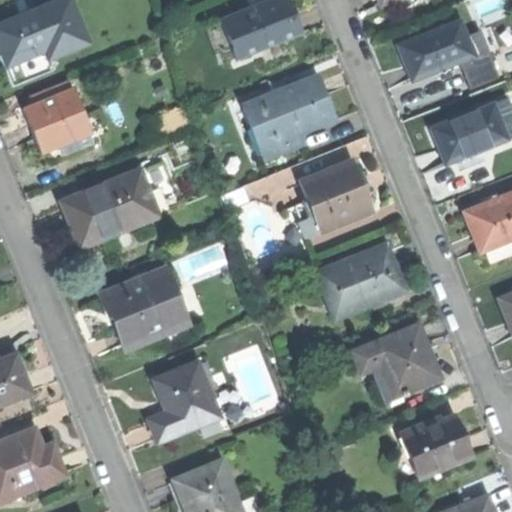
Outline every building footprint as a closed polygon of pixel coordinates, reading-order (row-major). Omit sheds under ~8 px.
[(0,26),(0,47),(8,67),(45,51),(49,61),(88,45),(69,0),(65,0),(30,14),(0,26)] [(270,0),(222,20),(238,59),(302,33),(295,15),(288,0),(270,0)] [(379,0),(381,4),(391,0),(398,0),(402,8),(418,2),(417,0),(379,0)] [(404,64),(411,81),(438,70),(449,66),(474,56),(460,20),(397,45),(404,64)] [(474,60),(484,85),(508,75),(498,50),(474,60)] [(452,74),(449,66),(438,70),(441,78),(452,74)] [(244,108),(264,160),(305,144),(301,132),(336,119),(329,100),(320,78),(244,108)] [(35,133),(42,153),(91,134),(75,92),(26,112),(35,133)] [(438,149),(445,166),(508,141),(493,104),(430,129),(438,149)] [(315,219),(321,233),(374,212),(363,186),(354,162),(301,183),(315,219)] [(71,226),(79,247),(156,217),(138,173),(62,203),(71,226)] [(473,235),(480,253),(511,240),(511,194),(465,214),(473,235)] [(306,239),(321,233),(315,219),(300,225),(306,239)] [(316,272),(334,318),(404,291),(395,267),(386,245),(316,272)] [(100,297),(108,317),(113,316),(118,329),(127,351),(166,335),(186,327),(164,271),(100,297)] [(511,293),(497,299),(507,323),(511,336),(511,293)] [(418,325),(352,351),(360,372),(373,367),(383,363),(398,401),(412,396),(409,391),(439,379),(428,350),(418,325)] [(191,338),(186,327),(166,335),(171,346),(191,338)] [(0,406),(31,395),(23,376),(16,357),(0,363),(0,406)] [(204,362),(196,365),(205,389),(214,385),(204,362)] [(388,405),(398,401),(383,363),(373,367),(388,405)] [(150,422),(159,442),(217,419),(205,389),(196,365),(156,381),(164,399),(170,414),(150,422)] [(400,433),(418,478),(472,457),(464,438),(456,417),(424,429),(422,424),(400,433)] [(0,509),(65,483),(57,461),(47,465),(41,451),(35,435),(0,449),(0,509)] [(187,511),(258,511),(253,498),(237,504),(220,463),(175,481),(187,511)] [(451,511),(494,511),(488,497),(451,511)]
